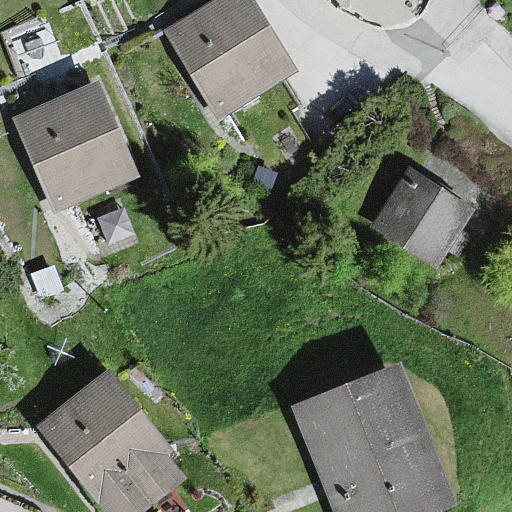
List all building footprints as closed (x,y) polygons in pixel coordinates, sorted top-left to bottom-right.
[(259,0),(258,0),(178,44),(226,130),(307,86),(259,0)] [(117,94),(31,130),(68,219),(155,183),(117,94)] [(424,165),(374,230),(444,284),(494,219),(424,165)] [(53,437),(101,511),(186,511),(216,493),(142,379),(53,437)] [(476,511),(427,382),(319,422),(353,511),(476,511)]
